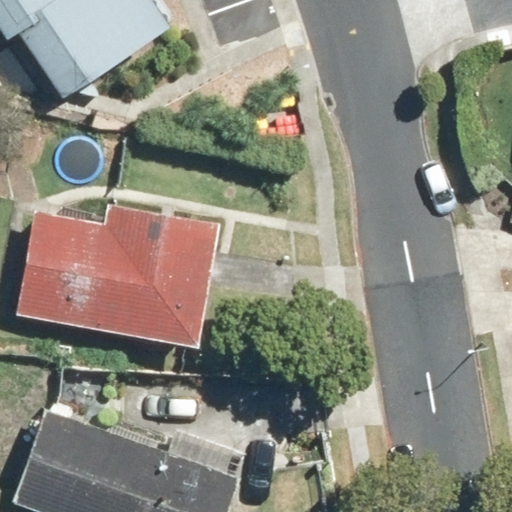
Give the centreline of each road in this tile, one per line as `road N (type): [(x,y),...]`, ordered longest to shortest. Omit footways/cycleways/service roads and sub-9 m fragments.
road 1 (residential): [(353,32),(406,235),(451,511)]
road 2 (residential): [(481,0),(353,32)]
